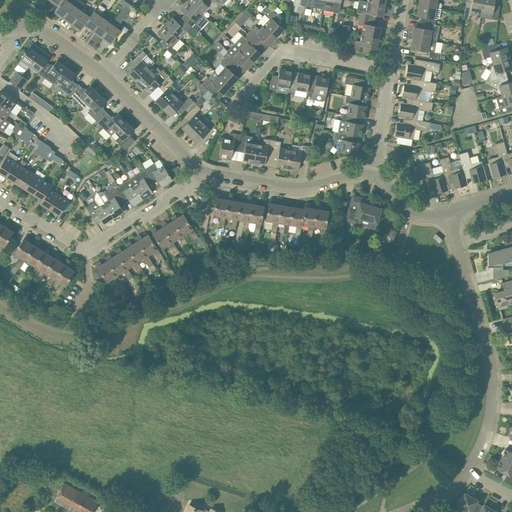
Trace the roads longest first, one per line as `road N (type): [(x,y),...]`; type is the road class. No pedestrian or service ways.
road 1 (residential): [(200,170),(158,209),(84,247),(0,202)]
road 2 (unclassified): [(467,470),(485,431),(490,371),(457,243)]
road 3 (residential): [(390,69),(281,51),(231,104)]
road 4 (unclassified): [(373,173),(304,188),(200,170)]
road 5 (unclassified): [(200,170),(101,72)]
